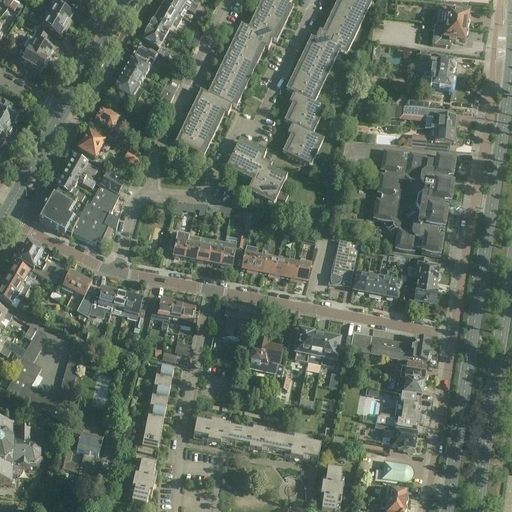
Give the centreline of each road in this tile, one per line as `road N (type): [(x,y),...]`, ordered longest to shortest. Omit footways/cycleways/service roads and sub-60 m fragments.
road 1 (primary): [(511,63),(449,501)]
road 2 (residential): [(511,62),(492,86),(452,336)]
road 3 (residential): [(152,196),(195,198),(211,188),(239,132),(256,129),(310,0)]
road 4 (residential): [(452,336),(211,289)]
road 5 (primary): [(477,511),(511,275)]
road 6 (residential): [(176,511),(180,445),(211,289)]
road 7 (residential): [(152,196),(152,160),(227,0)]
road 8 (residential): [(452,336),(430,476)]
road 9 (secondary): [(61,113),(126,0)]
road 10 (residential): [(117,271),(6,216)]
